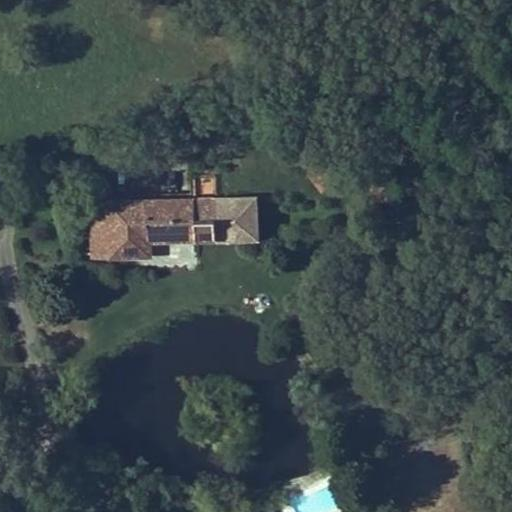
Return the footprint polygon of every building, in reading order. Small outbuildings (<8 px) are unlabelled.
[(215,172),(194,173),(195,189),(215,189),(215,172)] [(373,199),(397,201),(398,178),(374,177),(373,187),(373,192),(373,199)] [(151,252),(151,238),(196,236),(218,237),(218,220),(258,219),(257,197),(196,198),(95,200),(97,254),(151,252)] [(258,219),(218,220),(218,237),(258,237),(258,219)] [(294,511),(325,511),(344,501),(330,477),(288,500),(294,511)]
